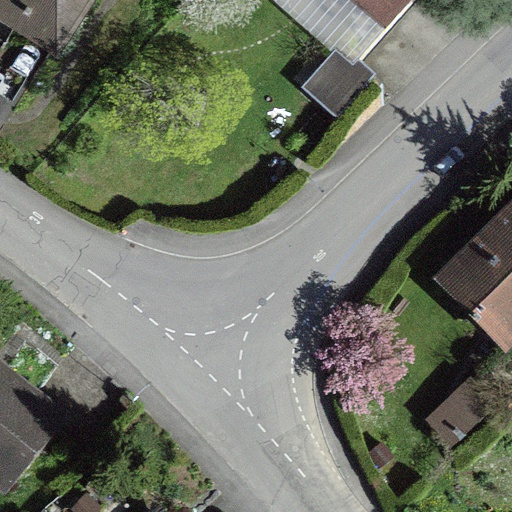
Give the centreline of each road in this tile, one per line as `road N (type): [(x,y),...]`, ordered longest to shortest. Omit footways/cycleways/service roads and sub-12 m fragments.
road 1 (residential): [(202,353),(511,70)]
road 2 (residential): [(0,210),(202,353)]
road 3 (residential): [(202,353),(334,511)]
